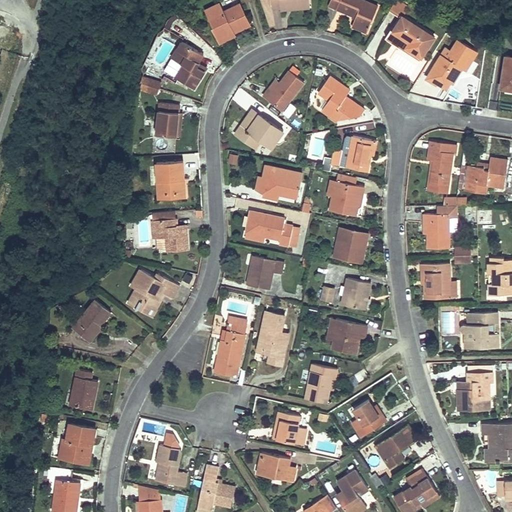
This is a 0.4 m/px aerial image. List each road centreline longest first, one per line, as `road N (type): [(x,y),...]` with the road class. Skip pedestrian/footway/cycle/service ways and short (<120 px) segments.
road 1 (residential): [(402,115),(350,56),(329,48),(299,42),(240,62),(218,88),(210,128),(215,231),(205,289),(132,400)]
road 2 (residential): [(469,511),(467,489),(412,358),(402,306),(392,208),(402,115)]
